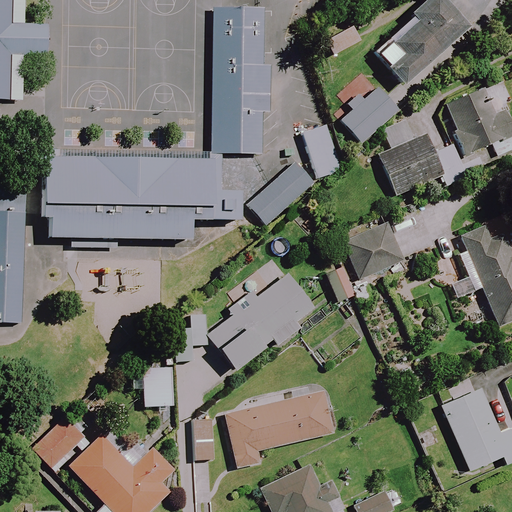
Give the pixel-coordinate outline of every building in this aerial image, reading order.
[(11,0),(0,0),(0,99),(10,100),(10,59),(48,59),(48,23),(11,22),(11,0)] [(466,27),(442,0),(422,0),(411,10),(414,14),(374,49),(403,82),(466,27)] [(265,12),(211,11),(210,156),(263,156),(265,12)] [(356,45),(348,29),(321,43),(330,59),(356,45)] [(511,144),(498,112),(488,88),(439,109),(450,133),(446,135),(457,161),(487,148),(492,160),(511,151),(511,144)] [(399,110),(380,91),(359,112),(378,131),(399,110)] [(364,137),(354,121),(338,130),(348,146),(364,137)] [(442,186),(419,140),(411,144),(402,125),(378,136),(388,155),(372,163),(390,201),(408,192),(412,201),(442,186)] [(339,172),(323,127),(296,137),(313,182),(339,172)] [(206,155),(42,153),(40,243),(189,245),(189,222),(239,223),(239,195),(206,195),(206,155)] [(310,193),(297,178),(281,191),(273,181),(258,193),(276,213),(289,202),(294,207),(310,193)] [(0,325),(22,326),(24,212),(0,211),(0,325)] [(511,216),(478,230),(455,239),(461,256),(435,266),(449,303),(476,292),(491,331),(511,322),(511,216)] [(398,264),(380,226),(338,245),(356,283),(398,264)] [(352,298),(340,269),(319,278),(332,307),(352,298)] [(203,315),(183,317),(184,329),(169,331),(173,366),(191,364),(189,351),(206,349),(205,340),(230,373),(269,344),(273,349),(296,330),(292,324),(308,312),(282,278),(267,289),(255,273),(227,294),(235,304),(224,313),(229,319),(205,337),(203,315)] [(169,409),(168,370),(137,371),(139,410),(169,409)] [(494,435),(475,391),(435,409),(463,475),(498,460),(502,469),(511,464),(511,444),(506,430),(494,435)] [(327,437),(317,395),(219,417),(231,471),(256,466),(253,453),(327,437)] [(62,418),(30,449),(49,468),(81,438),(62,418)] [(94,511),(147,511),(168,492),(159,483),(173,471),(150,447),(130,467),(98,434),(63,467),(101,506),(94,511)] [(208,445),(191,445),(190,462),(208,463),(208,445)] [(314,491),(304,469),(255,491),(264,511),(335,511),(324,486),(314,491)] [(393,511),(399,510),(391,490),(350,507),(351,511),(393,511)]
